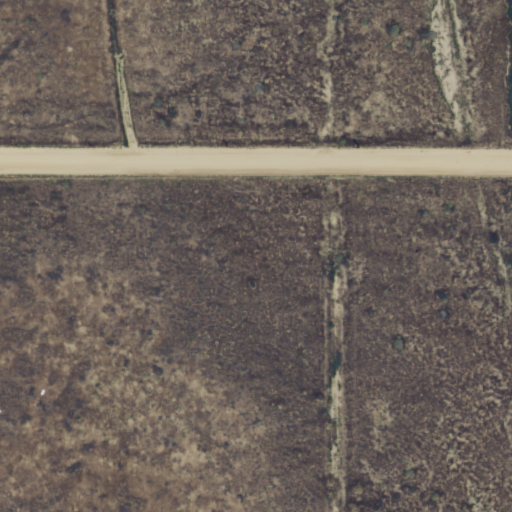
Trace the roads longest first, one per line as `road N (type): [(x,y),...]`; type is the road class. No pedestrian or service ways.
road 1 (residential): [(0,158),(511,158)]
road 2 (residential): [(343,158),(337,511)]
